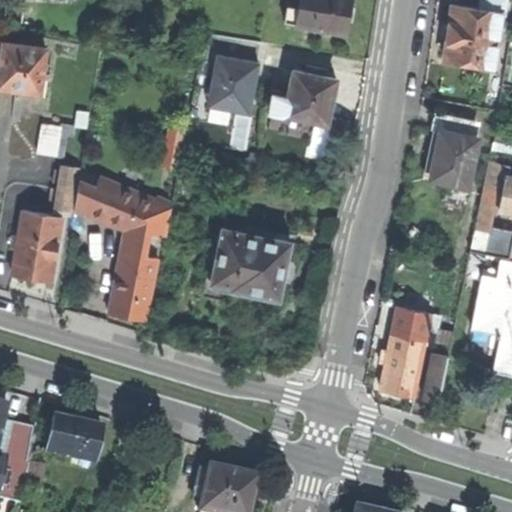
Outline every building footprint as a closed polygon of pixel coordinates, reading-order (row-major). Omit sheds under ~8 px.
[(299,0),(298,7),(296,23),(295,25),(346,33),(350,13),(351,0),(299,0)] [(504,13),(505,0),(480,0),(480,7),(453,3),(449,32),(445,58),(494,65),(502,13),(504,13)] [(285,21),(296,23),(298,7),(288,6),(285,21)] [(47,48),(4,43),(1,66),(0,75),(0,87),(19,89),(42,93),(44,77),(50,78),(52,64),(45,63),(47,48)] [(256,65),(210,55),(201,104),(246,114),(254,75),(256,65)] [(272,112),(328,123),(330,111),(332,99),(334,99),(337,96),(339,85),(337,82),(336,82),(336,78),(294,69),(288,98),(275,95),(272,112)] [(447,188),(467,191),(479,137),(471,136),(475,120),(437,113),(434,128),(442,130),(436,156),(432,176),(449,180),(447,188)] [(58,156),(63,127),(44,124),(39,153),(58,156)] [(179,173),(182,154),(171,151),(175,132),(169,130),(161,169),(179,173)] [(171,151),(182,154),(186,134),(175,132),(171,151)] [(493,149),(511,151),(511,136),(495,135),(493,149)] [(510,165),(489,161),(471,249),(510,257),(511,247),(511,230),(491,226),(495,207),(497,195),(502,196),(500,208),(500,209),(511,211),(511,175),(508,175),(510,165)] [(81,167),(65,165),(58,208),(73,210),(81,167)] [(128,315),(148,318),(159,257),(147,255),(152,231),(167,234),(173,205),(157,203),(158,200),(100,178),(95,190),(87,214),(127,228),(125,234),(132,238),(129,251),(122,250),(117,275),(111,274),(108,288),(115,290),(110,312),(128,315)] [(75,209),(87,214),(95,190),(80,182),(75,209)] [(53,280),(64,217),(24,210),(13,273),(30,276),(53,280)] [(232,288),(280,299),(284,280),(286,280),(288,272),(290,263),(288,262),(292,241),(224,227),(215,270),(209,269),(203,296),(229,301),(232,288)] [(511,260),(501,259),(497,278),(483,275),(472,328),(501,334),(494,371),(511,374),(511,260)] [(394,391),(416,396),(432,312),(417,309),(416,312),(405,310),(400,335),(392,333),(388,349),(386,362),(381,388),(394,391)] [(424,398),(440,402),(449,356),(432,353),(424,398)] [(0,497),(22,503),(36,426),(12,421),(4,457),(0,456),(0,437),(4,419),(9,402),(0,399),(0,497)] [(53,413),(46,451),(94,461),(103,425),(83,420),(53,413)] [(12,421),(4,419),(0,437),(0,456),(4,457),(12,421)] [(242,511),(250,477),(245,476),(245,474),(243,471),(232,469),(228,470),(227,472),(216,470),(203,467),(199,489),(191,487),(188,498),(195,500),(193,511),(242,511)]
